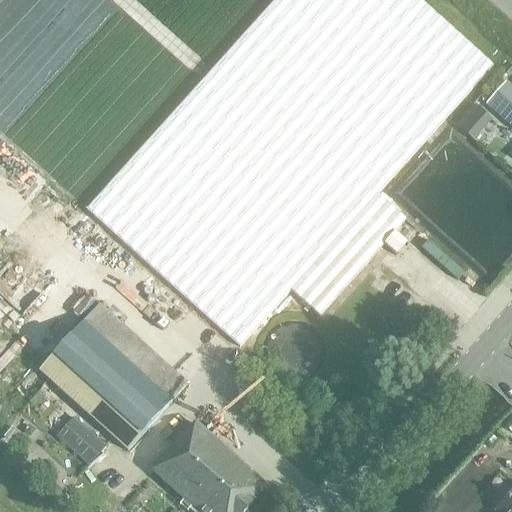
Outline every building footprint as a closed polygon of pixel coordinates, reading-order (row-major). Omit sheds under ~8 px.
[(240,347),(291,290),(319,316),(406,220),(378,195),(493,66),(418,0),(276,0),(86,210),(240,347)] [(486,106),(511,129),(511,91),(505,85),(486,106)] [(476,138),(496,120),(480,103),(460,121),(476,138)] [(129,451),(189,385),(100,305),(40,371),(129,451)] [(305,408),(294,420),(312,435),(322,424),(305,408)] [(75,415),(58,435),(92,464),(109,444),(75,415)] [(193,424),(152,470),(199,511),(244,511),(253,502),(252,501),(265,487),(193,424)] [(511,511),(511,492),(495,511),(496,511),(511,511)]
